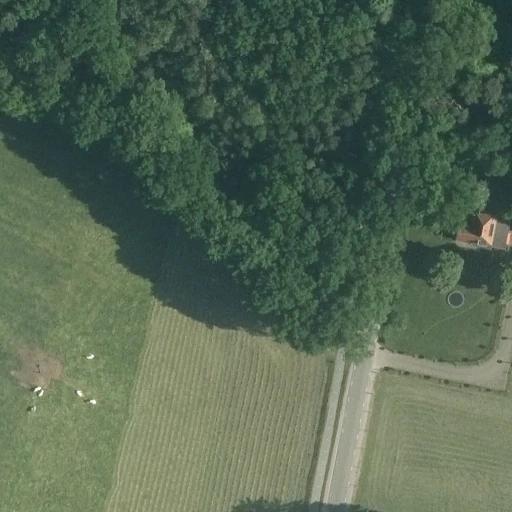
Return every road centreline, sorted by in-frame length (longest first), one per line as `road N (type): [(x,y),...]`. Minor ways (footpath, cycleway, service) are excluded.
road 1 (unclassified): [(334,511),(417,0)]
road 2 (unknown): [(359,353),(477,377),(499,368),(511,320)]
